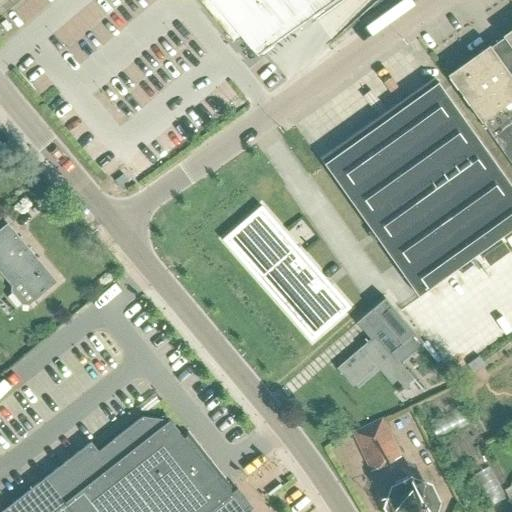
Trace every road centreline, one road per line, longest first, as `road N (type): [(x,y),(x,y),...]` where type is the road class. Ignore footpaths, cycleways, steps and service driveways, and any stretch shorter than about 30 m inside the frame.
road 1 (unclassified): [(116,227),(431,0)]
road 2 (primary): [(343,511),(283,426),(116,227)]
road 3 (primary): [(116,227),(0,88)]
